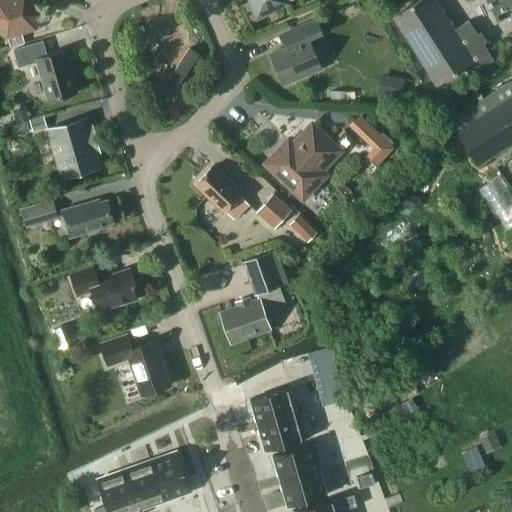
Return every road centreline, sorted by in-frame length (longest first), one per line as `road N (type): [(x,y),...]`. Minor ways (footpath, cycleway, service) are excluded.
road 1 (residential): [(222,420),(139,176)]
road 2 (residential): [(139,176),(239,79),(203,0)]
road 3 (residential): [(139,176),(94,14),(125,0)]
